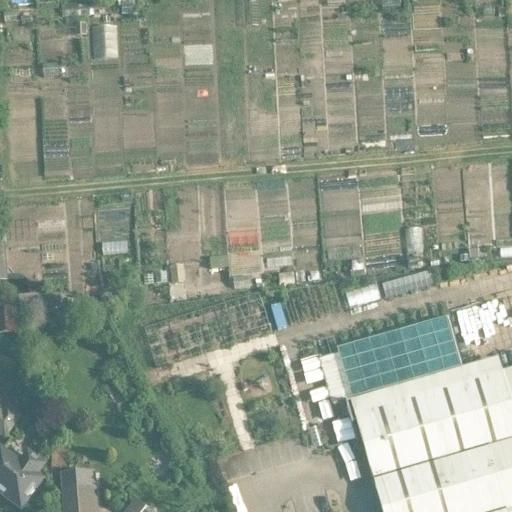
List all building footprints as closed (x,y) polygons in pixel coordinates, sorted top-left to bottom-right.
[(478,250),(467,251),(468,261),(478,260),(478,250)] [(208,263),(209,270),(227,269),(226,261),(208,263)] [(350,263),(351,273),(363,271),(362,262),(350,263)] [(279,286),(293,284),(292,275),(278,276),(279,286)] [(19,317),(43,316),(41,297),(18,299),(19,317)] [(15,312),(0,312),(0,336),(16,336),(15,312)] [(509,511),(511,511),(511,372),(463,387),(444,320),(334,352),(379,508),(371,510),(371,511),(509,511)] [(126,376),(113,385),(125,401),(138,392),(126,376)] [(0,415),(0,435),(5,438),(19,419),(6,410),(1,416),(0,415)] [(0,497),(18,511),(40,483),(34,478),(41,468),(27,457),(19,467),(0,452),(0,497)] [(96,511),(94,489),(61,492),(62,511),(96,511)] [(143,511),(145,510),(134,501),(125,511),(143,511)]
